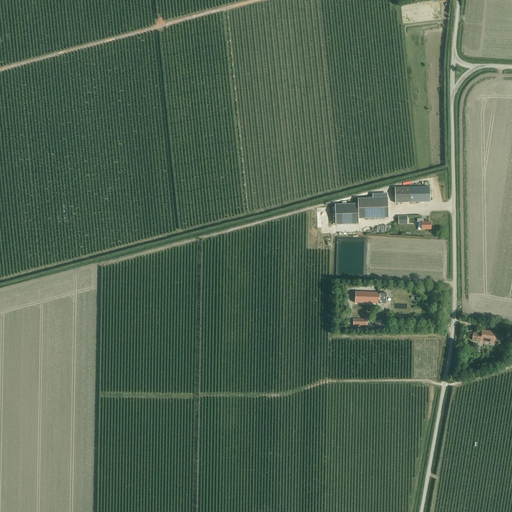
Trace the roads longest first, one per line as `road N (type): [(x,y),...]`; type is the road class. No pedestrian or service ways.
road 1 (unclassified): [(420,511),(453,321),(451,95)]
road 2 (track): [(324,381),(443,385)]
